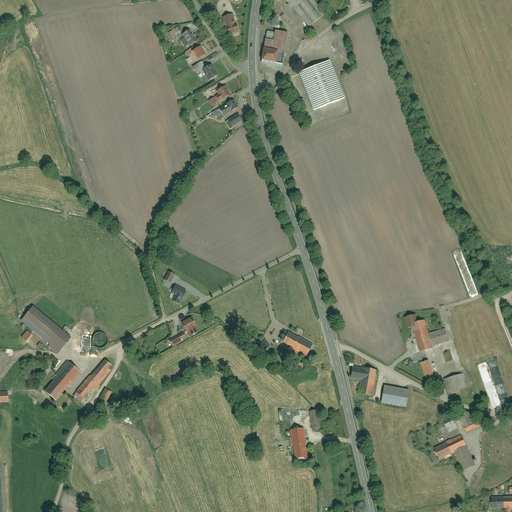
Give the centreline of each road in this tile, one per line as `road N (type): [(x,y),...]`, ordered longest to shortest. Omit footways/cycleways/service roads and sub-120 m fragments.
road 1 (residential): [(52,511),(69,452),(128,338),(302,249)]
road 2 (residential): [(332,349),(347,347),(445,397),(511,419)]
road 3 (primary): [(302,249),(253,85)]
road 4 (primary): [(370,511),(332,349)]
road 5 (residential): [(253,85),(275,80),(311,37),(383,0)]
